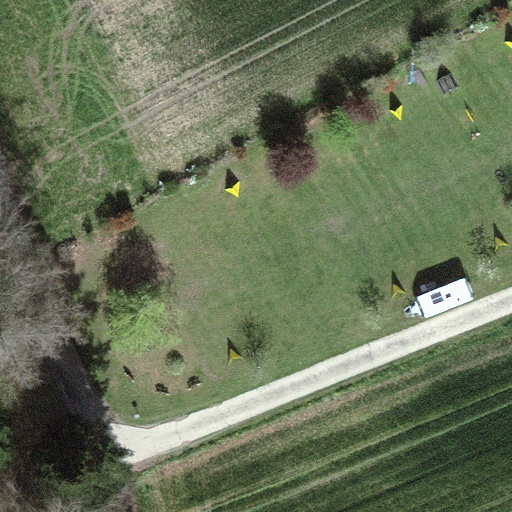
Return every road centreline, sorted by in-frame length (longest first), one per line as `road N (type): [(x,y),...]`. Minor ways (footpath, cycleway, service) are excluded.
road 1 (track): [(111,468),(511,309)]
road 2 (track): [(121,511),(0,179)]
